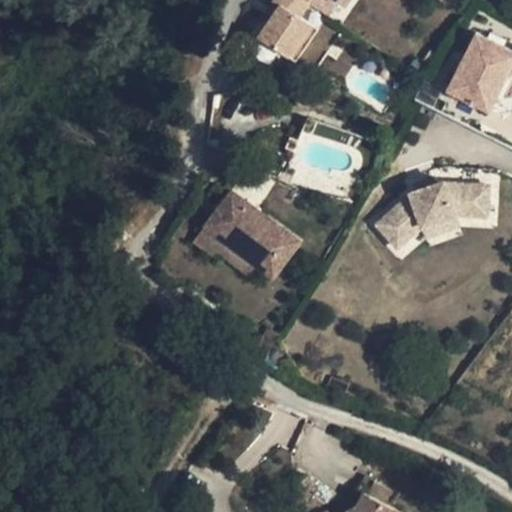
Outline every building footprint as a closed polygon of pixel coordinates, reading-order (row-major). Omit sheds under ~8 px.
[(259,36),(289,56),(311,23),(300,16),(309,2),(305,0),(275,0),(281,3),(270,19),(259,36)] [(281,3),(275,0),(273,0),(263,15),(270,19),(281,3)] [(305,0),(309,2),(328,15),(337,2),(338,0),(305,0)] [(311,23),(289,56),(297,61),(319,29),(311,23)] [(443,91),(488,114),(511,68),(511,49),(474,31),(443,91)] [(435,179),(420,183),(423,190),(437,185),(435,179)] [(414,195),(379,224),(400,247),(424,226),(457,215),(490,217),(491,185),(447,183),(446,182),(437,185),(423,190),(413,193),(414,195)] [(228,243),(260,267),(274,277),(301,240),(233,189),(205,226),(194,240),(217,258),(220,255),(228,243)] [(457,215),(424,226),(429,238),(461,227),(457,215)] [(228,243),(220,255),(252,279),(260,267),(228,243)] [(260,341),(271,348),(281,333),(269,326),(260,341)] [(403,511),(384,502),(392,489),(375,480),(371,489),(363,484),(356,498),(360,500),(358,504),(345,511),(328,511),(327,511),(326,511),(403,511)]
